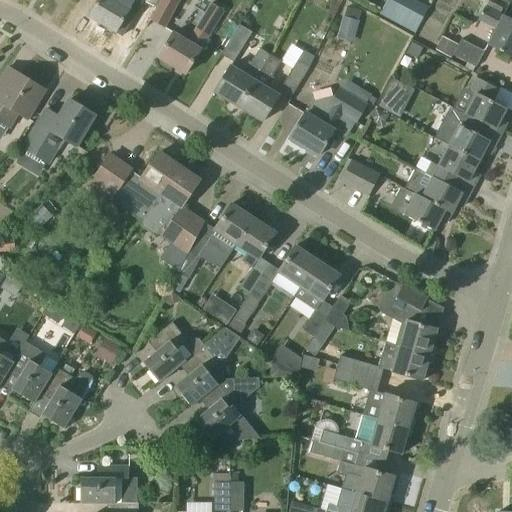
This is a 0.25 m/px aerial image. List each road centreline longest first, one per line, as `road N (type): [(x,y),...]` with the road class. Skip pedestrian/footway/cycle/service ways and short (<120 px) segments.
road 1 (residential): [(497,307),(0,14)]
road 2 (residential): [(452,478),(497,307)]
